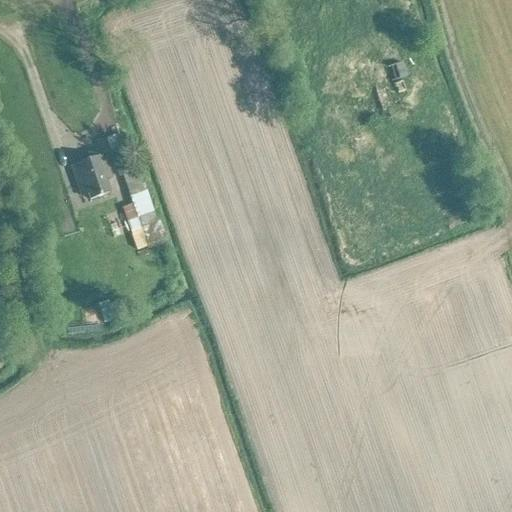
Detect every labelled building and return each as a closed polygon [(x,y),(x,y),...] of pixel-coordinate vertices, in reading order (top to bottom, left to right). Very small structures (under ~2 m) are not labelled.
[(399,81),(407,78),(402,64),(394,67),(399,81)] [(382,112),(409,103),(402,83),(367,94),(360,97),(370,130),(386,124),(382,112)] [(142,194),(135,172),(132,173),(120,135),(105,140),(118,178),(123,177),(132,206),(122,209),(135,251),(166,242),(160,223),(156,224),(147,193),(142,194)] [(72,169),(82,197),(88,195),(90,201),(109,194),(101,173),(107,171),(103,158),(72,169)] [(128,318),(123,303),(109,307),(107,303),(98,305),(104,325),(128,318)]
